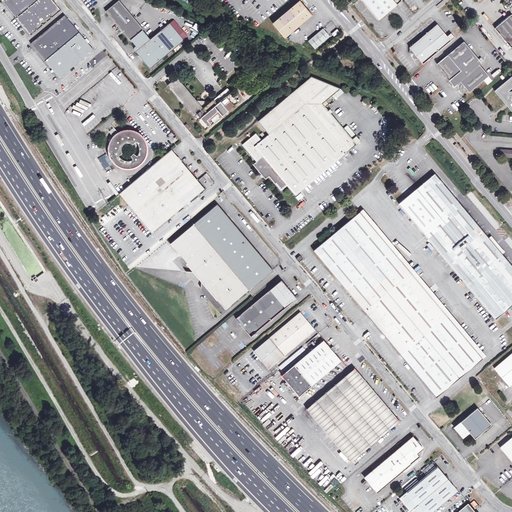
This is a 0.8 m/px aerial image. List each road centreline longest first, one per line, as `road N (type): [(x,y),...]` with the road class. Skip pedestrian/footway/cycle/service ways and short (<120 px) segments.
road 1 (unclassified): [(508,511),(72,0)]
road 2 (motorway): [(317,511),(163,355),(103,281),(0,125)]
road 3 (motorway): [(0,159),(112,322),(271,503)]
road 4 (track): [(221,511),(185,472),(133,494),(110,490),(0,307)]
road 5 (tertiary): [(327,0),(511,218)]
road 6 (track): [(0,251),(142,489)]
